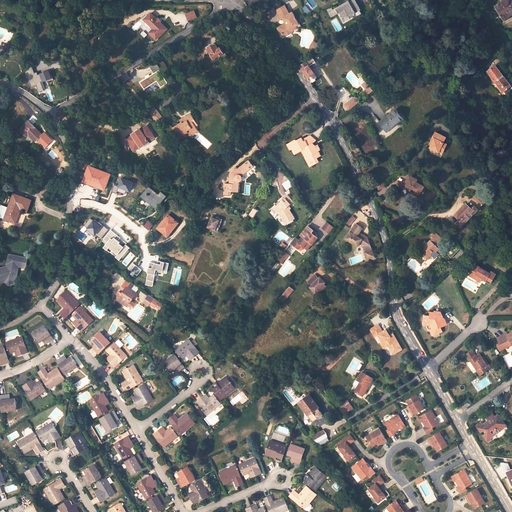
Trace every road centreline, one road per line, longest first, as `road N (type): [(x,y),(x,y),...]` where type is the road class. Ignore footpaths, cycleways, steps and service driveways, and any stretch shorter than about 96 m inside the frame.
road 1 (residential): [(510,511),(398,321),(379,224),(332,124),(269,37),(230,4)]
road 2 (residential): [(50,114),(230,4)]
road 3 (residential): [(40,307),(60,271),(71,187),(69,154),(50,114)]
